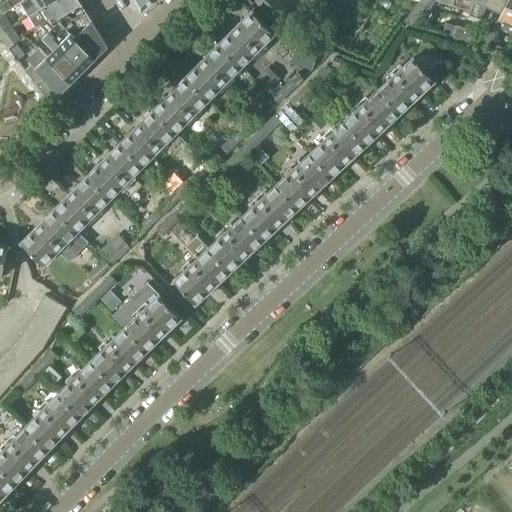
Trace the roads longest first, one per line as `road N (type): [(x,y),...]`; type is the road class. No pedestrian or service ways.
road 1 (residential): [(511,120),(478,108),(58,511)]
road 2 (residential): [(0,184),(63,137),(146,53)]
